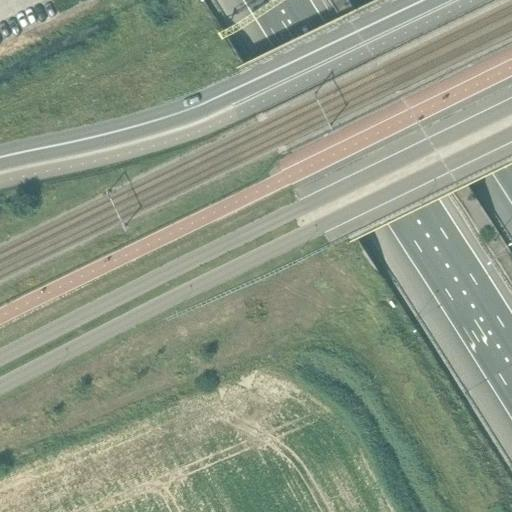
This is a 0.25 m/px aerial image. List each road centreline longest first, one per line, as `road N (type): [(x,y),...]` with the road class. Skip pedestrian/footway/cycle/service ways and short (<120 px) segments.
road 1 (tertiary): [(511,106),(0,361)]
road 2 (tertiary): [(0,389),(511,134)]
road 3 (motorway): [(275,0),(511,372)]
road 4 (tertiary): [(0,160),(171,118),(255,80)]
road 5 (motorway): [(398,0),(511,174)]
road 6 (tertiary): [(425,0),(255,80)]
